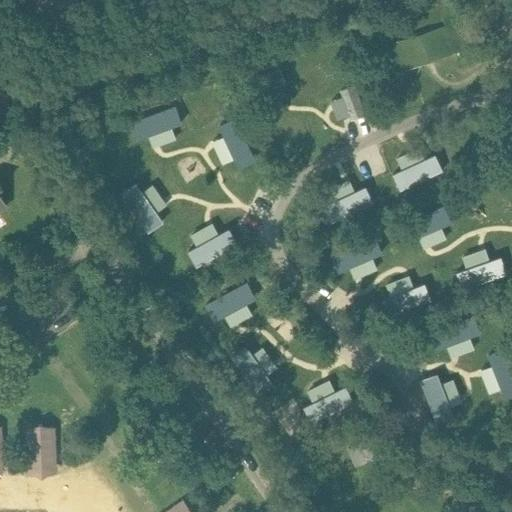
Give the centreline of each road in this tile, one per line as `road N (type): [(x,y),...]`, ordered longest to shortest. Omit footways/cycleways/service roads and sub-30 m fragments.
road 1 (residential): [(511,100),(369,141),(310,173),(284,199),(273,228),(275,257),(294,285),(396,379),(420,453),(511,471)]
road 2 (residential): [(282,511),(106,259),(72,255),(0,299)]
road 3 (unclassified): [(328,0),(5,106)]
